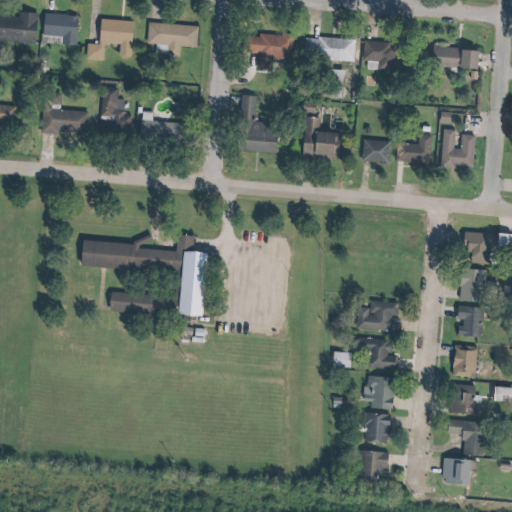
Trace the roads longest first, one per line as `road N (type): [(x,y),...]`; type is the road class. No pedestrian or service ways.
road 1 (residential): [(511,210),(0,168)]
road 2 (residential): [(449,204),(428,483)]
road 3 (residential): [(491,208),(506,0)]
road 4 (residential): [(220,183),(231,0)]
road 5 (residential): [(363,0),(506,13)]
